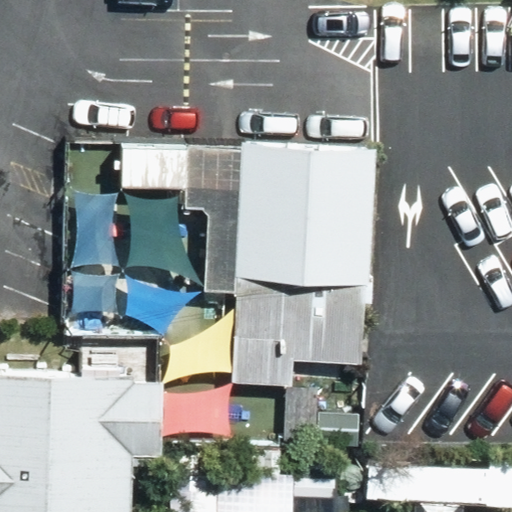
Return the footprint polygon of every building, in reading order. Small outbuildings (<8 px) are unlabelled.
[(226,351),(353,358),(357,277),(361,277),(366,139),(236,133),(236,138),(179,136),(179,142),(113,139),(112,179),(177,182),(177,201),(200,203),(196,284),(229,285),(226,351)] [(0,511),(124,511),(125,447),(152,448),(152,377),(125,376),(124,357),(73,356),(73,365),(0,365),(0,511)] [(314,421),(314,396),(281,396),(281,442),(343,442),(343,421),(314,421)] [(177,404),(176,437),(236,439),(237,406),(177,404)] [(316,470),(311,470),(305,471),(300,472),(295,475),(290,479),(286,483),(283,488),(281,493),(280,498),(279,504),(280,510),(280,511),(343,511),(344,507),(345,501),(344,496),(342,490),(339,485),(336,481),(332,477),(327,474),(322,472),(316,470)]
